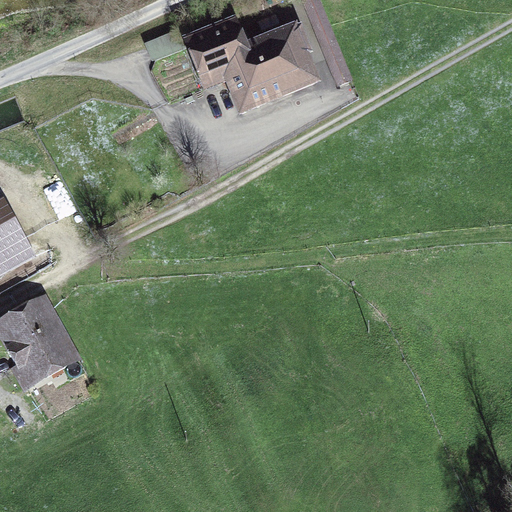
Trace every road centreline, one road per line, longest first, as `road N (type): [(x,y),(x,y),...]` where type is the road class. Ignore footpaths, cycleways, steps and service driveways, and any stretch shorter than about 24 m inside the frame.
road 1 (track): [(511,24),(0,303)]
road 2 (track): [(37,62),(132,81),(180,130),(203,141),(247,136),(338,100),(354,113)]
road 3 (unclassified): [(0,79),(174,0)]
road 4 (track): [(0,170),(39,204),(72,266)]
